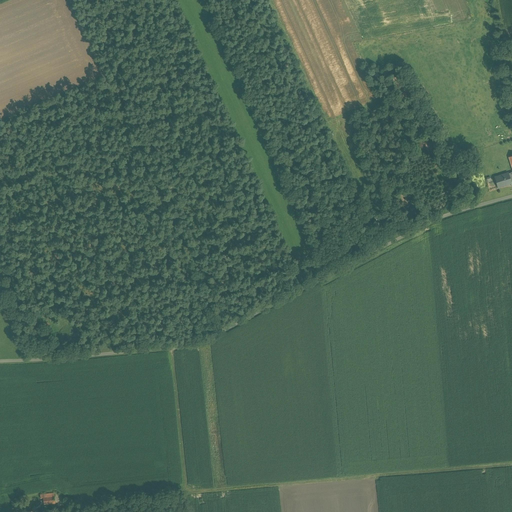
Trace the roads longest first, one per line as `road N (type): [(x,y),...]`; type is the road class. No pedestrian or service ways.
road 1 (unclassified): [(511,196),(427,224),(194,345),(0,362)]
road 2 (track): [(511,465),(185,495),(175,347)]
